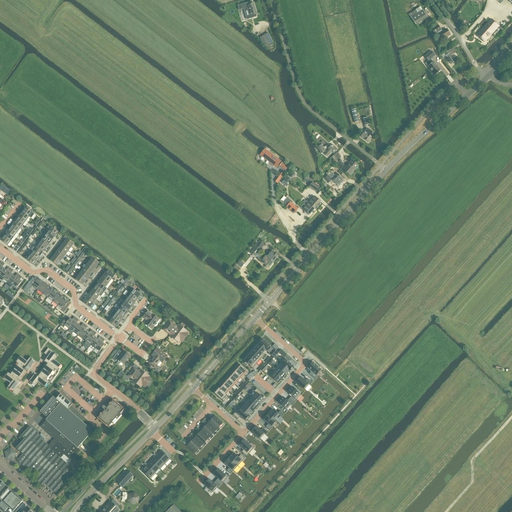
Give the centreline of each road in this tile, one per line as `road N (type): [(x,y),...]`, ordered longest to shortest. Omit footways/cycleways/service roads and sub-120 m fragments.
road 1 (unclassified): [(385,170),(302,101),(271,0)]
road 2 (tertiary): [(254,318),(385,170)]
road 3 (residential): [(243,433),(305,362),(254,318)]
road 4 (residential): [(119,338),(74,304),(73,289),(0,248)]
road 5 (tertiary): [(385,170),(486,77)]
road 6 (residential): [(155,428),(92,373),(119,338)]
road 7 (track): [(446,511),(471,484),(473,458),(511,415)]
